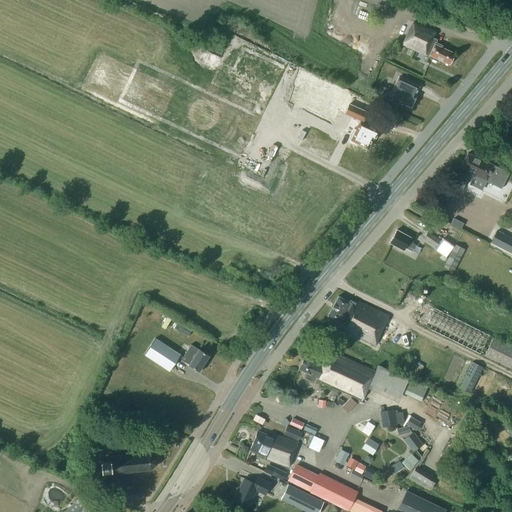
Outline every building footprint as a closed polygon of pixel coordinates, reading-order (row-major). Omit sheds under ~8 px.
[(413,22),(403,44),(425,54),(429,56),(428,57),(438,62),(439,59),(449,64),(454,53),(441,47),(442,45),(436,42),(437,39),(433,37),(435,32),(413,22)] [(352,44),(368,36),(365,31),(349,40),(352,44)] [(362,47),(365,52),(381,42),(377,37),(362,47)] [(253,104),(260,89),(271,94),(274,87),(283,69),(254,55),(250,62),(244,59),(237,75),(238,76),(237,78),(234,76),(227,92),(253,104)] [(378,92),(384,95),(384,96),(388,98),(400,104),(402,103),(410,107),(415,96),(419,86),(398,77),(392,91),(381,86),(378,92)] [(305,101),(303,106),(343,123),(356,96),(315,78),(305,101)] [(358,123),(354,132),(352,132),(348,141),(355,144),(357,144),(358,143),(368,148),(372,139),(373,139),(376,138),(378,133),(377,130),(361,123),(367,111),(353,104),(348,114),(358,119),(357,122),(358,123)] [(467,170),(467,171),(490,183),(494,176),(503,181),(508,172),(478,157),(478,158),(468,152),(460,167),(467,170)] [(458,172),(452,185),(462,190),(468,177),(458,172)] [(405,247),(412,251),(415,244),(412,243),(413,241),(410,239),(410,237),(396,230),(389,242),(403,250),(405,247)] [(435,246),(436,247),(440,242),(441,240),(440,240),(428,232),(423,238),(435,246)] [(511,239),(505,236),(499,248),(509,254),(511,247),(511,239)] [(440,240),(441,240),(440,242),(436,247),(435,246),(433,248),(446,257),(453,247),(441,239),(440,240)] [(453,272),(465,249),(455,244),(443,267),(453,272)] [(337,326),(339,327),(338,328),(374,346),(374,344),(376,345),(378,342),(376,341),(388,316),(356,301),(355,303),(350,300),(349,302),(338,296),(327,315),(332,318),(329,324),(329,326),(333,328),(336,327),(337,326)] [(511,346),(493,338),(425,304),(416,322),(511,369),(511,346)] [(180,321),(176,329),(191,336),(195,328),(180,321)] [(155,338),(144,355),(170,371),(178,358),(180,355),(155,338)] [(180,355),(178,358),(183,361),(189,364),(199,371),(200,369),(202,370),(205,366),(203,364),(209,355),(199,349),(191,344),(184,354),(183,356),(180,355)] [(362,400),(375,371),(326,350),(320,364),(316,362),(320,353),(308,348),(299,369),(306,372),(304,377),(305,378),(312,382),(314,381),(316,376),(318,378),(317,380),(362,400)] [(402,356),(398,364),(404,367),(408,360),(402,356)] [(472,361),(459,388),(470,394),(483,367),(472,361)] [(425,400),(430,384),(381,366),(375,385),(405,396),(406,393),(425,400)] [(404,423),(403,411),(397,412),(397,410),(395,410),(395,409),(380,411),(382,427),(397,425),(397,424),(404,423)] [(266,423),(268,417),(258,413),(256,420),(266,423)] [(408,424),(421,431),(426,422),(413,415),(408,424)] [(370,420),(364,431),(372,435),(378,424),(370,420)] [(302,432),(287,425),(283,433),(298,440),(302,432)] [(250,450),(257,453),(256,455),(264,459),(287,468),(298,443),(274,434),(273,437),(258,430),(250,450)] [(418,432),(407,438),(415,451),(425,445),(418,432)] [(311,447),(322,451),(327,439),(316,434),(311,447)] [(336,459),(346,464),(352,452),(342,448),(336,459)] [(156,463),(155,456),(155,455),(149,452),(148,452),(109,456),(109,459),(101,460),(102,471),(112,470),(112,473),(150,469),(151,469),(156,464),(156,463)] [(412,470),(421,460),(413,452),(404,461),(412,470)] [(352,456),(348,464),(365,473),(369,465),(352,456)] [(393,476),(406,467),(402,460),(388,469),(393,476)] [(312,470),(296,463),(287,481),(303,489),(312,470)] [(264,471),(283,480),(287,473),(267,464),(264,471)] [(413,477),(434,489),(440,481),(418,468),(413,477)] [(368,469),(366,476),(379,480),(381,473),(368,469)] [(358,491),(320,472),(310,492),(348,511),(358,491)] [(244,478),(234,499),(248,506),(258,486),(267,490),(270,483),(257,477),(254,483),(244,478)] [(280,499),(305,511),(318,511),(323,502),(288,484),(280,499)] [(445,511),(446,509),(407,491),(399,508),(407,511),(445,511)] [(98,511),(82,495),(63,511),(81,511),(83,511),(84,511),(98,511)]
